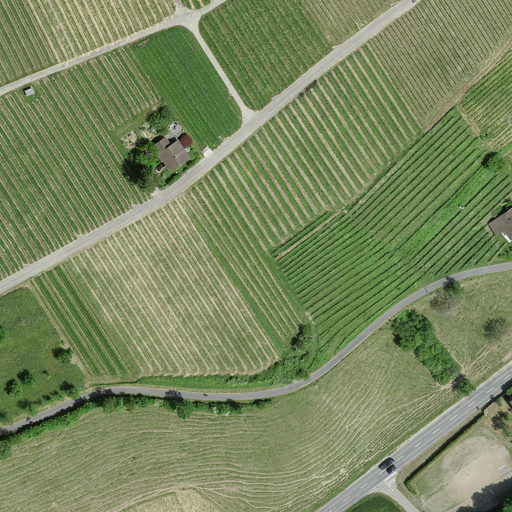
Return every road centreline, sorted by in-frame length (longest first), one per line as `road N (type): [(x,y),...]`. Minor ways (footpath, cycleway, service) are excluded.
road 1 (unclassified): [(511,265),(438,283),(282,392),(100,393),(0,431)]
road 2 (residential): [(0,288),(162,198),(409,0)]
road 3 (track): [(0,91),(220,0)]
road 4 (tertiary): [(328,511),(511,373)]
road 5 (track): [(254,123),(176,0)]
